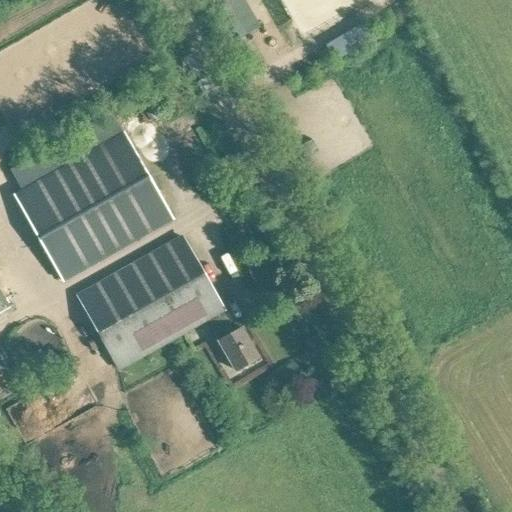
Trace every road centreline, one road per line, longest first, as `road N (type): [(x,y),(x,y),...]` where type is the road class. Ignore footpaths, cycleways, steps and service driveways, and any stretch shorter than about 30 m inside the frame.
road 1 (unclassified): [(452,511),(164,0)]
road 2 (track): [(390,0),(225,97)]
